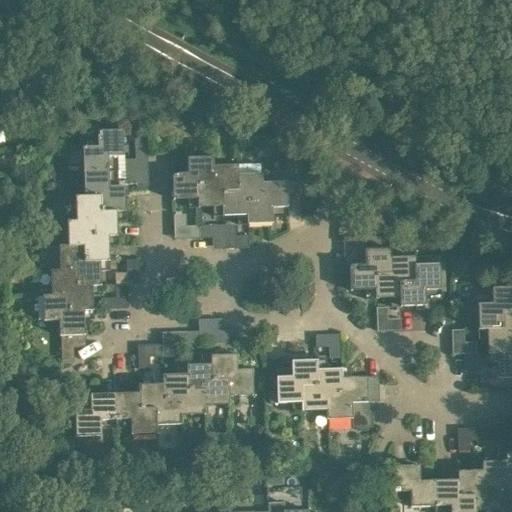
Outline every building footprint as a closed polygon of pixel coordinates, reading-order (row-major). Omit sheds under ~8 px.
[(82,148),(83,172),(108,171),(108,157),(123,157),(122,131),(96,132),(97,147),(82,148)] [(134,146),(135,159),(147,159),(146,146),(134,146)] [(172,200),(196,199),(197,199),(196,184),(212,183),(212,167),(212,158),(186,159),(187,174),(171,175),(172,200)] [(196,209),(221,208),(220,192),(237,191),(237,175),(237,166),(212,167),(212,183),(196,184),(197,199),(196,199),(196,209)] [(83,172),(83,197),(99,196),(99,213),(116,212),(116,213),(125,212),(124,186),(109,187),(108,171),(83,172)] [(221,216),(245,216),(246,215),(245,200),(262,199),(261,183),(262,183),(262,174),(237,175),(237,191),(220,192),(221,208),(221,216)] [(136,183),(136,196),(148,195),(147,182),(136,183)] [(246,215),(245,216),(246,225),(272,224),(272,217),(299,216),(298,182),(262,183),(261,183),(262,199),(245,200),(246,215)] [(74,197),(75,221),(75,222),(90,221),(91,238),(108,237),(116,237),(116,213),(116,212),(99,213),(99,196),(83,197),(74,197)] [(67,221),(67,246),(67,247),(83,246),(83,262),(100,261),(100,262),(108,261),(108,237),(91,238),(90,221),(75,222),(75,221),(67,221)] [(198,239),(197,226),(185,227),(185,239),(198,239)] [(211,226),(197,226),(198,239),(211,238),(211,226)] [(234,237),(235,249),(247,248),(247,236),(234,237)] [(350,292),(374,291),(374,275),(390,275),(389,258),(390,258),(389,249),(364,250),(363,241),(339,242),(340,267),(349,266),(350,292)] [(58,246),(59,271),(59,272),(74,271),(75,287),(92,286),(92,287),(100,286),(100,262),(100,261),(83,262),(83,246),(67,247),(67,246),(58,246)] [(374,300),(398,299),(399,299),(398,283),(415,283),(414,266),(415,266),(414,257),(390,258),(389,258),(390,275),(374,275),(374,291),(374,300)] [(125,260),(126,272),(138,272),(137,259),(125,260)] [(399,299),(398,299),(399,308),(425,307),(424,291),(439,290),(438,265),(415,266),(414,266),(415,283),(398,283),(399,299)] [(50,271),(51,296),(67,296),(67,312),(84,311),(84,312),(92,312),(92,287),(92,286),(75,287),(74,271),(59,272),(59,271),(50,271)] [(114,285),(115,298),(127,297),(127,284),(114,285)] [(477,331),(486,331),(486,330),(502,330),(502,314),(511,313),(511,288),(491,289),(492,305),(476,305),(477,331)] [(51,296),(42,296),(43,322),(58,321),(59,337),(60,337),(61,360),(74,360),(73,347),(85,347),(84,312),(84,311),(67,312),(67,296),(51,296)] [(487,355),(496,355),(496,354),(511,354),(511,353),(511,338),(511,313),(502,314),(502,330),(486,330),(486,331),(487,355)] [(387,320),(387,332),(401,332),(400,319),(387,320)] [(221,331),(222,344),(234,343),(234,331),(221,331)] [(451,331),(451,344),(464,343),(463,331),(451,331)] [(185,345),(185,332),(172,333),(172,345),(185,345)] [(198,332),(185,332),(185,345),(198,344),(198,332)] [(314,336),(315,348),(328,348),(328,335),(314,336)] [(511,354),(496,354),(496,355),(497,379),(511,378),(511,338),(511,353),(511,354)] [(148,345),(149,358),(161,357),(161,345),(148,345)] [(463,355),(463,369),(481,368),(481,354),(463,355)] [(209,356),(210,365),(211,382),(227,382),(228,397),(252,396),(251,370),(236,371),(235,355),(209,356)] [(276,404),(300,404),(301,404),(300,387),(317,387),(316,370),(317,370),(316,362),(291,362),(291,378),(276,379),(276,404)] [(185,366),(186,375),(187,391),(203,390),(203,407),(204,407),(229,406),(228,397),(227,382),(211,382),(210,365),(185,366)] [(301,413),(325,412),(326,412),(325,395),(341,395),(340,378),(341,378),(341,370),(317,370),(316,370),(317,387),(300,387),(301,404),(300,404),(301,413)] [(161,376),(161,384),(162,384),(163,401),(179,400),(179,417),(180,416),(204,416),(204,407),(203,407),(203,390),(187,391),(186,375),(161,376)] [(326,412),(325,412),(325,420),(351,419),(351,429),(372,428),(371,403),(378,402),(377,377),(341,378),(340,378),(341,395),(325,395),(326,412)] [(137,385),(137,394),(138,394),(138,411),(155,410),(155,426),(156,426),(180,425),(180,416),(179,417),(179,400),(163,401),(162,384),(161,384),(137,385)] [(138,394),(137,394),(114,395),(115,420),(130,420),(130,436),(156,435),(156,426),(155,426),(155,410),(138,411),(138,394)] [(115,420),(114,395),(89,396),(89,411),(74,412),(75,437),(101,437),(100,421),(115,420)] [(493,428),(480,429),(481,441),(494,441),(493,428)] [(481,441),(480,429),(468,429),(468,442),(481,441)] [(229,434),(220,435),(221,447),(229,446),(229,434)] [(491,449),(490,441),(481,441),(481,449),(491,449)] [(480,462),(481,471),(482,471),(482,487),(498,486),(498,503),(499,503),(511,502),(511,476),(506,477),(506,461),(505,462),(480,462)] [(410,508),(434,507),(433,481),(419,482),(418,466),(392,467),(393,493),(409,492),(410,508)] [(456,472),(457,480),(458,480),(458,496),(474,495),(474,511),(487,511),(499,511),(499,503),(498,503),(498,486),(482,487),(482,471),(481,471),(456,472)] [(433,481),(434,507),(449,506),(449,511),(474,511),(474,495),(458,496),(458,480),(457,480),(433,481)]
